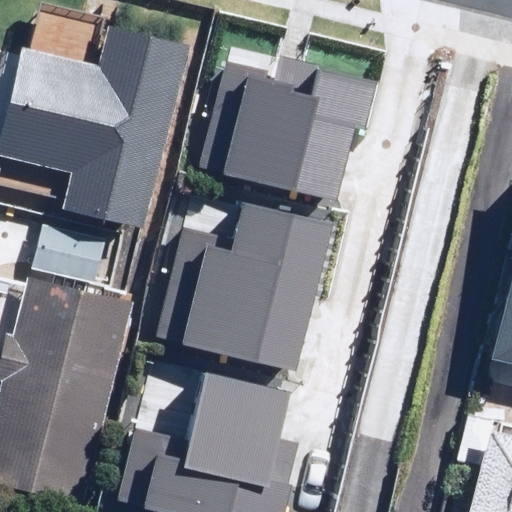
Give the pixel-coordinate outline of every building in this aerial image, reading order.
[(3,150),(72,166),(64,201),(143,220),(187,35),(108,16),(97,59),(29,43),(3,150)] [(233,53),(208,148),(330,179),(348,112),(365,116),(377,71),(279,46),(274,64),(233,53)] [(188,184),(154,324),(295,358),(328,218),(188,184)] [(511,217),(482,335),(511,342),(511,217)] [(15,268),(0,331),(0,474),(80,493),(127,295),(15,268)] [(140,341),(100,511),(104,511),(279,511),(296,440),(277,436),(291,375),(140,341)] [(511,511),(511,434),(492,430),(474,511),(511,511)]
